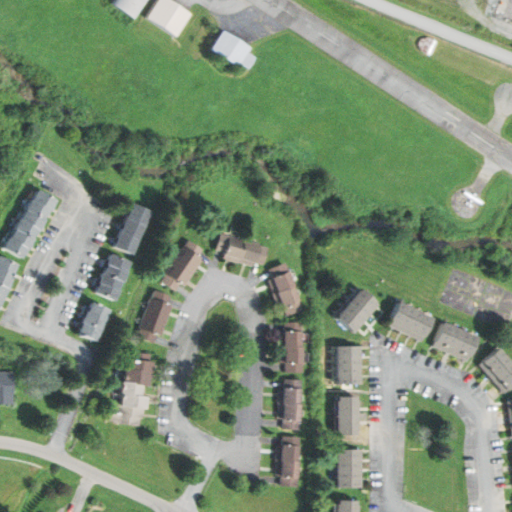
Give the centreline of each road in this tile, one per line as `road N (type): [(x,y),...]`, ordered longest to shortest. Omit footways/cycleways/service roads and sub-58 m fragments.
road 1 (residential): [(173,511),(54,454),(0,440)]
road 2 (residential): [(54,454),(87,355),(20,323)]
